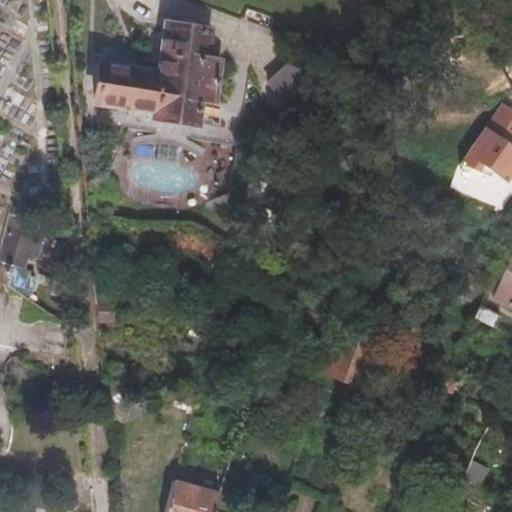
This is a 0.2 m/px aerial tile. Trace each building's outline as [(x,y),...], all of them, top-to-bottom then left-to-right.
[(157,73),(99,64),(94,101),(153,111),(152,117),(194,123),(198,97),(212,99),(220,50),(205,48),(207,30),(165,23),(157,73)] [(511,105),(505,101),(459,165),(477,172),(483,164),(507,181),(511,174),(511,105)] [(31,226),(5,221),(0,241),(0,261),(15,267),(22,269),(31,226)] [(15,267),(0,261),(0,284),(9,287),(15,267)] [(511,261),(494,301),(511,309),(511,261)] [(434,279),(421,273),(384,338),(399,344),(434,279)] [(501,317),(480,308),(474,321),(495,330),(501,317)] [(373,346),(335,332),(320,374),(357,388),(364,368),(369,370),(376,351),(372,350),(373,346)] [(208,511),(214,496),(173,482),(163,511),(208,511)]
